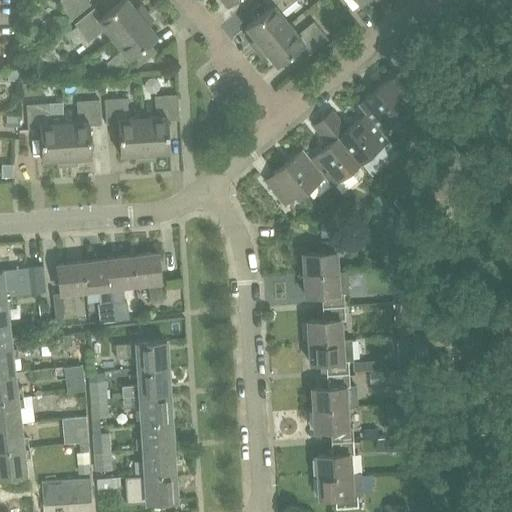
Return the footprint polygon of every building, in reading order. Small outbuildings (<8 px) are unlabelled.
[(57,0),(56,1),(71,19),(90,3),(88,0),(57,0)] [(104,28),(113,38),(145,12),(139,4),(135,8),(128,0),(121,0),(101,16),(94,7),(74,23),(88,41),(104,28)] [(250,41),(256,49),(289,23),(280,12),(294,0),(264,0),(270,7),(245,27),(254,38),(250,41)] [(106,62),(113,70),(129,57),(137,66),(156,50),(148,41),(157,35),(147,23),(152,20),(145,12),(113,38),(122,49),(106,62)] [(267,53),(276,65),(301,45),(308,54),(328,38),(313,21),(297,33),(289,23),(256,49),(263,57),(267,53)] [(8,79),(19,79),(19,67),(8,66),(8,79)] [(381,130),(418,100),(395,73),(386,80),(357,103),(364,112),(365,112),(380,130),(381,130)] [(214,98),(227,111),(236,102),(223,89),(214,98)] [(142,116),(145,158),(155,157),(154,152),(169,151),(167,119),(179,119),(177,93),(154,95),(156,115),(142,116)] [(134,153),(135,159),(145,158),(142,116),(128,117),(127,97),(104,98),(106,123),(118,123),(120,154),(134,153)] [(64,121),(66,163),(77,162),(76,157),(91,156),(88,125),(101,124),(99,99),(76,100),(77,121),(64,121)] [(56,158),(56,164),(66,163),(64,121),(50,122),(49,102),(26,104),(27,129),(39,128),(41,159),(56,158)] [(322,116),(360,163),(388,140),(381,131),(380,131),(380,130),(365,112),(347,127),(332,109),(322,116)] [(6,125),(19,125),(19,113),(6,113),(6,125)] [(325,176),(324,177),(332,186),(360,163),(322,116),(312,124),(328,143),(310,158),(325,176)] [(264,180),(284,204),(294,197),(296,200),(324,177),(325,176),(310,158),(309,157),(310,157),(302,148),(273,172),(274,172),(264,180)] [(2,175),(13,176),(13,163),(2,163),(2,175)] [(383,213),(391,206),(383,197),(375,204),(383,213)] [(392,217),(393,227),(418,223),(416,213),(392,217)] [(321,223),(322,236),(343,235),(342,222),(321,223)] [(302,253),(304,273),(337,271),(336,251),(340,251),(339,239),(318,241),(319,252),(302,253)] [(157,252),(132,255),(135,283),(148,282),(150,301),(162,300),(160,280),(157,252)] [(132,255),(107,258),(114,320),(129,318),(127,300),(124,300),(123,285),(135,283),(132,255)] [(82,261),(86,289),(98,287),(100,303),(97,303),(100,322),(114,320),(107,258),(82,261)] [(52,297),(57,326),(65,325),(63,311),(75,310),(73,290),(86,289),(82,261),(57,264),(60,292),(61,292),(61,297),(52,297)] [(22,267),(25,293),(45,291),(46,290),(43,264),(42,264),(22,267)] [(410,267),(394,268),(395,280),(411,279),(410,267)] [(0,270),(0,295),(11,295),(20,293),(19,284),(4,286),(2,270),(0,270)] [(322,294),(322,304),(344,303),(343,292),(347,291),(346,270),(337,271),(304,273),(305,295),(322,294)] [(0,295),(0,321),(8,321),(6,306),(12,305),(11,295),(0,295)] [(401,333),(413,333),(413,308),(407,308),(407,301),(396,301),(396,323),(397,323),(397,333),(401,333)] [(38,304),(40,316),(50,315),(48,302),(38,304)] [(307,320),(308,341),(342,338),(340,318),(345,318),(344,307),(323,308),(323,319),(307,320)] [(37,318),(38,329),(51,328),(50,317),(37,318)] [(0,321),(0,347),(17,345),(16,335),(10,336),(8,321),(0,321)] [(76,344),(85,343),(84,330),(75,331),(76,344)] [(58,336),(59,347),(72,346),(71,335),(58,336)] [(326,361),(327,372),(349,370),(348,359),(352,359),(350,338),(342,338),(308,341),(310,362),(326,361)] [(412,339),(394,340),(395,355),(412,354),(412,339)] [(137,355),(138,368),(168,366),(166,340),(136,342),(136,343),(116,344),(117,356),(137,355)] [(0,347),(0,372),(14,371),(12,356),(18,356),(17,345),(0,347)] [(379,359),(366,360),(366,369),(379,369),(379,359)] [(65,365),(66,376),(82,374),(81,364),(65,365)] [(139,383),(122,384),(122,396),(140,395),(170,393),(168,366),(138,368),(139,383)] [(0,398),(23,395),(22,385),(16,386),(14,371),(0,372),(0,398)] [(88,372),(90,398),(107,397),(106,371),(88,372)] [(370,382),(384,380),(384,371),(369,372),(370,382)] [(313,408),(347,406),(356,405),(355,385),(350,385),(349,374),(327,376),(328,386),(312,387),(313,408)] [(140,395),(141,421),(172,419),(170,393),(140,395)] [(0,398),(0,423),(20,421),(18,407),(33,405),(31,395),(23,396),(23,395),(0,398)] [(90,398),(91,424),(100,424),(99,417),(108,416),(107,397),(90,398)] [(386,403),(387,419),(408,418),(407,402),(386,403)] [(331,428),(332,439),(353,437),(353,426),(348,427),(347,406),(313,408),(315,429),(331,428)] [(136,448),(143,447),(174,445),(172,419),(141,421),(142,437),(135,437),(136,448)] [(0,423),(0,449),(29,446),(28,436),(22,436),(20,421),(0,423)] [(91,424),(93,451),(111,449),(110,431),(100,432),(100,424),(91,424)] [(378,428),(363,429),(364,438),(378,437),(378,428)] [(385,438),(386,451),(409,450),(409,437),(385,438)] [(316,455),(318,475),(351,473),(350,453),(354,453),(354,441),(332,443),(333,454),(316,455)] [(188,456),(205,469),(214,457),(198,444),(188,456)] [(76,452),(78,473),(90,472),(89,451),(88,451),(87,445),(81,446),(82,452),(76,452)] [(143,447),(145,474),(175,472),(174,445),(143,447)] [(0,449),(0,475),(26,472),(25,457),(30,456),(29,446),(0,449)] [(93,451),(94,470),(112,469),(111,449),(93,451)] [(126,490),(127,502),(147,501),(177,499),(175,472),(145,474),(146,489),(126,490)] [(336,496),(337,506),(358,505),(357,494),(362,494),(361,472),(351,473),(318,475),(319,497),(336,496)] [(78,477),(80,502),(91,501),(90,476),(78,477)] [(96,477),(96,487),(111,486),(110,476),(96,477)] [(66,478),(68,503),(80,502),(78,477),(66,478)] [(54,479),(56,503),(68,503),(66,478),(54,479)] [(41,480),(43,504),(56,503),(54,479),(41,480)] [(384,502),(384,511),(407,511),(407,502),(384,502)]
